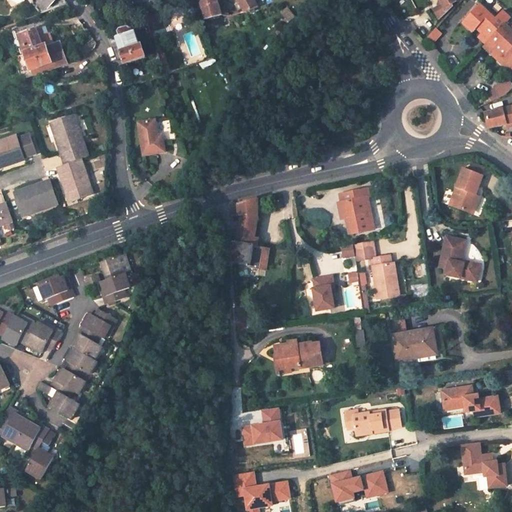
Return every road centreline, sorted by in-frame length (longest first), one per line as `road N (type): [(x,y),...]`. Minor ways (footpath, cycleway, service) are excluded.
road 1 (unclassified): [(138,223),(378,156),(401,136)]
road 2 (unclassified): [(75,0),(109,60),(122,176),(138,223)]
road 3 (track): [(227,193),(237,418)]
road 4 (unclassified): [(138,223),(0,275)]
